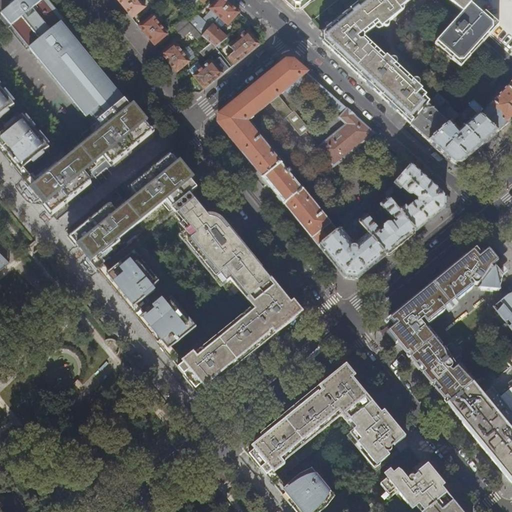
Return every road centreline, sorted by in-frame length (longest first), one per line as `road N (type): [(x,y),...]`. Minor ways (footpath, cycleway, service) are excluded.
road 1 (secondary): [(110,511),(343,323)]
road 2 (residential): [(483,209),(289,37)]
road 3 (residential): [(183,126),(343,323)]
road 4 (residential): [(491,511),(343,323)]
road 5 (secondary): [(343,323),(483,209)]
road 6 (residential): [(79,0),(183,126)]
road 7 (residential): [(289,37),(183,126)]
